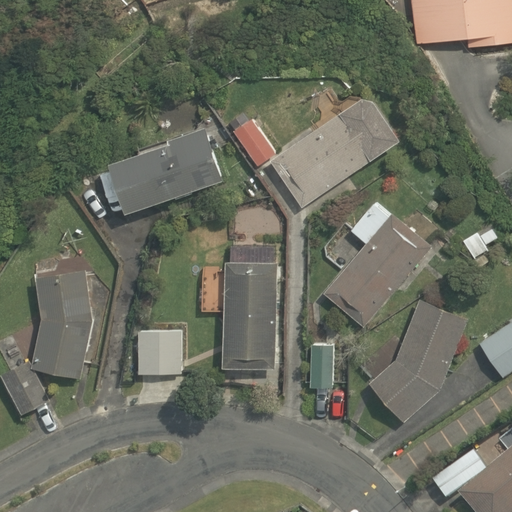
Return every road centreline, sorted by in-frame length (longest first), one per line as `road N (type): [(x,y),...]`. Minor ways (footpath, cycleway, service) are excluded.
road 1 (residential): [(0,479),(76,438),(124,425),(191,417),(244,423),(301,443)]
road 2 (residential): [(358,492),(277,452),(224,460),(125,511)]
road 3 (unknown): [(358,492),(511,375)]
